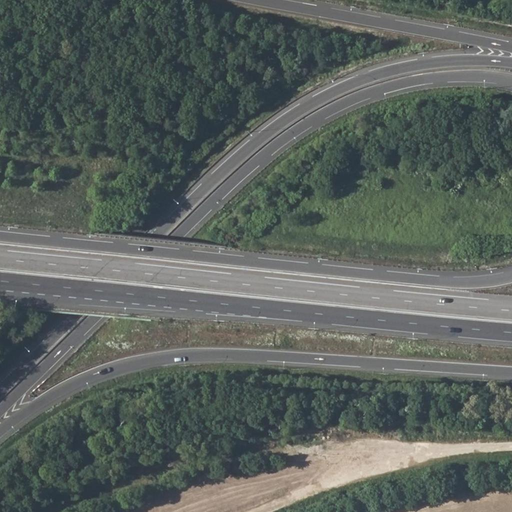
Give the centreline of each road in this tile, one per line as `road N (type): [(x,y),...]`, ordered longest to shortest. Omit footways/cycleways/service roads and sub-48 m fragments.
road 1 (motorway): [(0,411),(250,165),(312,119),(406,81),(511,80)]
road 2 (motorway): [(511,62),(407,66),(290,116),(225,168),(0,390)]
road 3 (motorway): [(0,431),(64,386),(165,355),(511,371)]
road 4 (motorway): [(0,280),(511,332)]
road 5 (motorway): [(511,310),(0,258)]
road 6 (motorway): [(511,275),(407,278),(0,236)]
road 7 (motorway): [(511,49),(260,0)]
